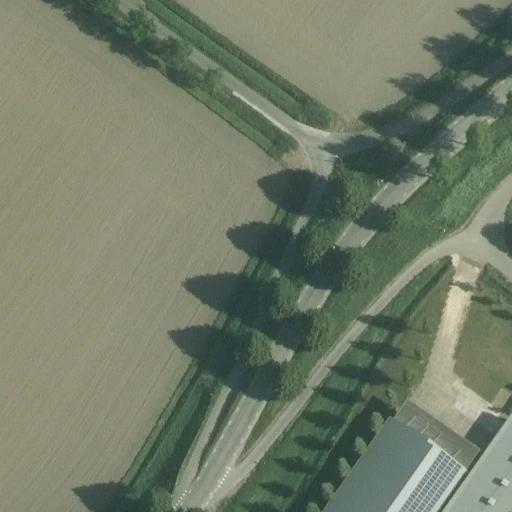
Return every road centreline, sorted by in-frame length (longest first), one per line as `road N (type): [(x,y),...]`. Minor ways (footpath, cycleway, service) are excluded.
road 1 (tertiary): [(195,497),(333,262),(423,164),(511,89)]
road 2 (unclassified): [(329,154),(181,491),(184,511)]
road 3 (unclassified): [(195,497),(216,491),(246,465),(409,273),(468,236)]
road 4 (unclassified): [(329,154),(117,0)]
road 5 (unclassified): [(511,57),(426,116),(329,154)]
